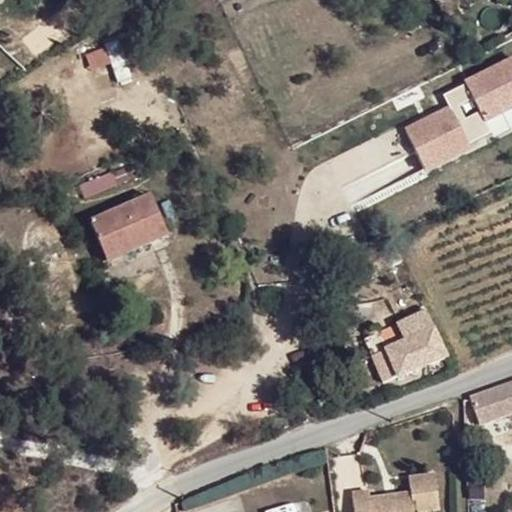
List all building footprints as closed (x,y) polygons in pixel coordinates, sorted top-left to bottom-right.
[(511,58),(445,92),(450,103),(405,126),(428,169),(492,136),(486,123),(511,110),(511,58)] [(132,245),(135,254),(168,241),(151,200),(97,222),(109,255),(132,245)] [(113,263),(135,254),(132,245),(109,255),(113,263)] [(374,279),(402,266),(394,245),(365,258),(374,279)] [(447,360),(429,318),(382,337),(391,358),(376,363),(386,385),(447,360)] [(511,386),(472,401),(482,424),(511,411),(511,386)] [(371,497),(354,499),(356,511),(441,511),(438,481),(411,484),(413,499),(372,505),(371,497)]
